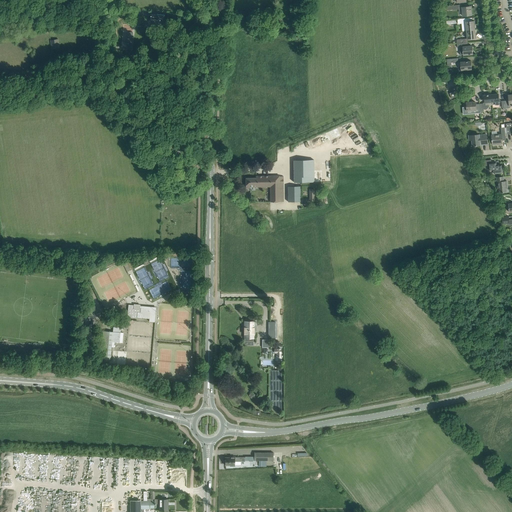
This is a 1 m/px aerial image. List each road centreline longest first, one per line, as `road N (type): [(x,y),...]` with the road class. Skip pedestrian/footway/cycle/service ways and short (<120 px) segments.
road 1 (tertiary): [(208,369),(212,34),(202,0)]
road 2 (unclassified): [(285,430),(511,384)]
road 3 (tertiary): [(0,380),(77,387),(151,410)]
